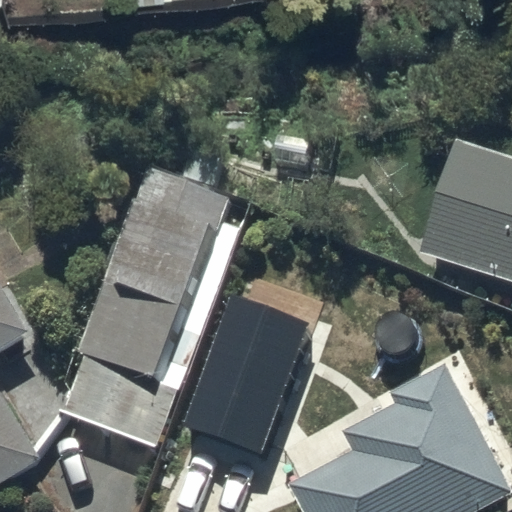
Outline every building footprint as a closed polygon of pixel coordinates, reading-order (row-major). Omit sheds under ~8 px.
[(511,159),(453,141),(418,252),(511,283),(511,159)] [(231,196),(148,165),(81,348),(87,350),(66,409),(159,443),(240,223),(223,217),(231,196)] [(0,480),(36,460),(0,398),(0,349),(27,334),(0,287),(0,480)] [(228,295),(180,427),(261,457),(309,325),(228,295)] [(290,486),(303,511),(476,511),(511,494),(445,368),(393,396),(397,403),(343,432),(354,453),(290,486)]
